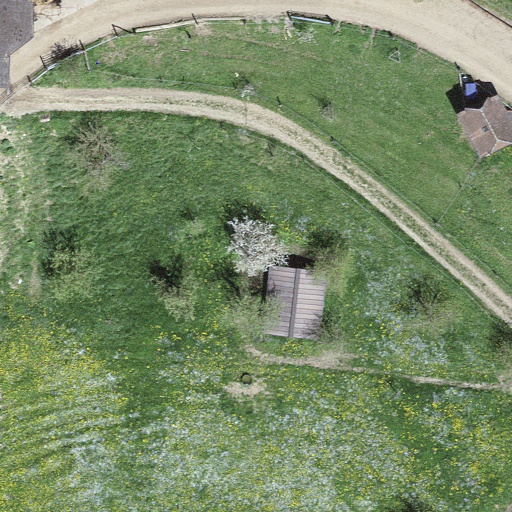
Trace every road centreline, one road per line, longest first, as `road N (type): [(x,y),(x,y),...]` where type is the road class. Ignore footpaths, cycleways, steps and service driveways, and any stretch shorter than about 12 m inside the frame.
road 1 (track): [(8,94),(181,100),(261,120),(391,206),(511,325)]
road 2 (track): [(511,93),(403,27),(329,6),(226,2),(122,3),(87,17),(8,94)]
